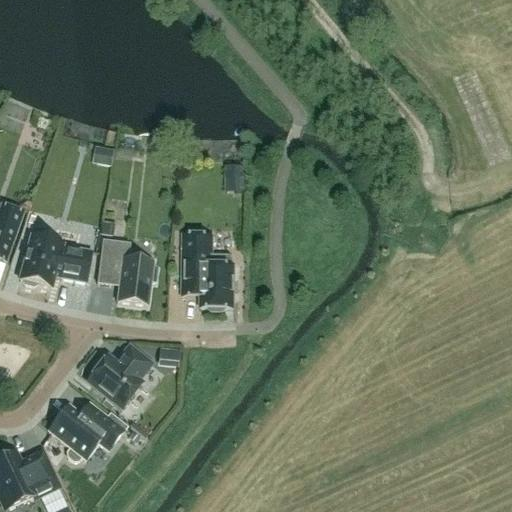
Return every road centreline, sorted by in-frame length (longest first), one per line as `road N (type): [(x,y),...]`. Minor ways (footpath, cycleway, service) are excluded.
road 1 (residential): [(84,329),(222,336)]
road 2 (residential): [(84,329),(30,406),(0,420)]
